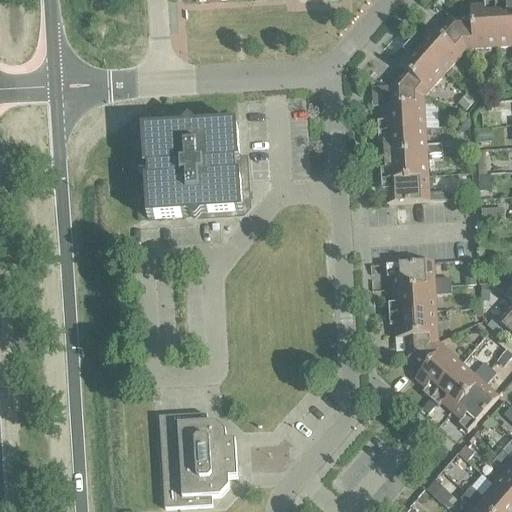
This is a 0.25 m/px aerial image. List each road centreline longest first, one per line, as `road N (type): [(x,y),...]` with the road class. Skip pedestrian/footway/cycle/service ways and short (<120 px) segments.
road 1 (secondary): [(81,511),(56,88)]
road 2 (residential): [(270,511),(350,422),(340,240)]
road 3 (residential): [(332,71),(162,79)]
road 4 (residential): [(340,240),(332,71)]
road 5 (residential): [(340,240),(477,231)]
